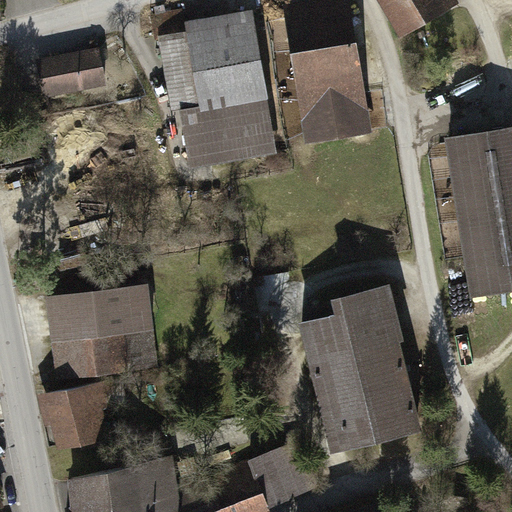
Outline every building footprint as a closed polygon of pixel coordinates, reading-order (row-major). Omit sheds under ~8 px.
[(385,0),(402,31),(455,2),(453,0),(385,0)] [(348,9),(292,18),(312,141),(368,132),(348,9)] [(182,11),(155,16),(159,36),(186,31),(182,11)] [(194,165),(270,151),(260,94),(268,94),(254,14),(229,19),(230,28),(164,40),(170,74),(177,73),(190,149),(194,165)] [(41,62),(47,93),(106,81),(99,50),(41,62)] [(511,128),(452,138),(477,292),(511,286),(511,128)] [(348,444),(419,427),(397,339),(402,338),(389,286),(335,299),(339,313),(304,322),(324,404),(337,401),(348,444)] [(145,287),(49,298),(58,377),(135,368),(131,328),(149,326),(145,287)] [(110,380),(52,391),(64,446),(101,437),(95,404),(114,399),(128,398),(124,379),(110,380)] [(252,511),(318,485),(300,440),(209,477),(208,471),(172,487),(177,511),(252,511)] [(79,507),(69,510),(69,511),(162,511),(158,490),(149,491),(144,462),(74,478),(79,507)]
